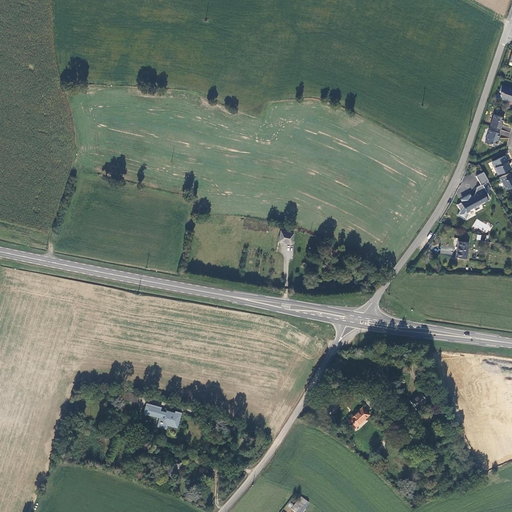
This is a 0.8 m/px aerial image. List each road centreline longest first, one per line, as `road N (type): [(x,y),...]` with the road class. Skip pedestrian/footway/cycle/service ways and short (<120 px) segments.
road 1 (unclassified): [(361,315),(453,183),(505,32)]
road 2 (track): [(49,261),(49,221),(71,152),(70,128),(41,60),(34,0)]
road 3 (primary): [(0,251),(209,293)]
road 4 (tertiary): [(221,511),(269,454),(332,352)]
road 5 (primary): [(361,315),(209,293)]
road 6 (primary): [(372,327),(511,343)]
